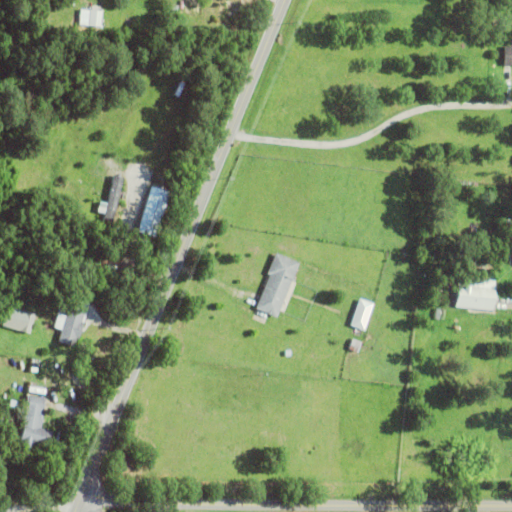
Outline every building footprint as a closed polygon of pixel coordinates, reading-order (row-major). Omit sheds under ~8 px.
[(81,10),(80,25),(102,26),(102,11),(81,10)] [(80,106),(84,81),(91,82),(87,107),(80,106)] [(92,93),(99,83),(103,86),(96,96),(92,93)] [(81,178),(84,174),(98,184),(95,188),(81,178)] [(118,198),(112,222),(103,219),(105,212),(97,210),(100,201),(107,202),(114,174),(123,176),(120,190),(125,191),(123,199),(118,198)] [(137,231),(151,186),(170,191),(156,237),(137,231)] [(74,198),(75,193),(91,195),(90,201),(74,198)] [(500,218),(509,218),(509,239),(500,239),(500,218)] [(75,257),(80,240),(100,246),(96,263),(75,257)] [(255,308),(269,274),(266,273),(275,252),(299,262),(276,317),(255,308)] [(454,306),(456,283),(494,286),(492,309),(454,306)] [(350,325),(360,298),(373,303),(363,329),(350,325)] [(76,338),(73,347),(57,342),(60,329),(53,327),(57,313),(65,315),(67,308),(73,310),(77,299),(89,303),(78,338),(76,338)] [(19,330),(25,312),(34,315),(29,333),(19,330)] [(350,343),(352,338),(361,342),(359,347),(350,343)] [(42,447),(42,451),(18,447),(23,425),(21,425),(26,394),(44,397),(40,428),(47,429),(47,431),(51,432),(47,447),(42,447)] [(8,407),(10,399),(22,402),(20,410),(8,407)]
